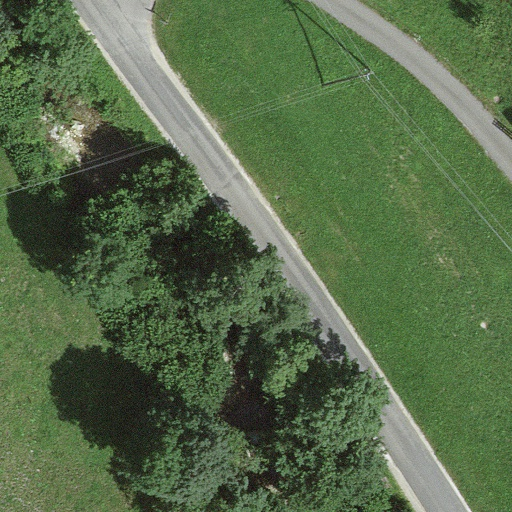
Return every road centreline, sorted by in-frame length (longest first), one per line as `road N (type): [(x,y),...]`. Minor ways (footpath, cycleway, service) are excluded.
road 1 (unclassified): [(94,0),(285,259),(441,511)]
road 2 (track): [(511,161),(439,78),(330,0)]
